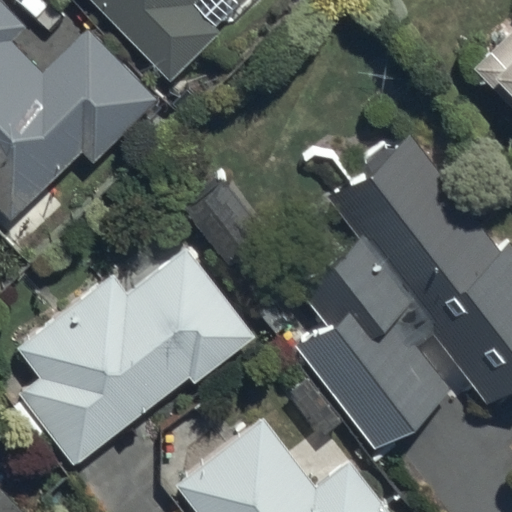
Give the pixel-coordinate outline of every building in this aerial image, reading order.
[(0,0),(0,206),(11,218),(78,151),(90,163),(155,98),(88,31),(45,74),(11,40),(26,25),(0,0)] [(87,0),(166,83),(219,33),(214,28),(240,4),(236,0),(87,0)] [(511,32),(475,68),(493,87),(498,81),(511,95),(511,32)] [(497,245),(410,131),(326,196),(358,238),(300,282),(326,316),(293,341),(374,447),(467,375),(490,405),(511,387),(511,242),(508,237),(497,245)] [(114,273),(17,348),(41,378),(20,394),(73,462),(186,375),(195,386),(259,337),(188,244),(127,291),(114,273)] [(175,483),(178,485),(198,511),(389,511),(351,460),(316,486),(264,417),(175,483)] [(0,487),(0,511),(23,511),(0,487)]
